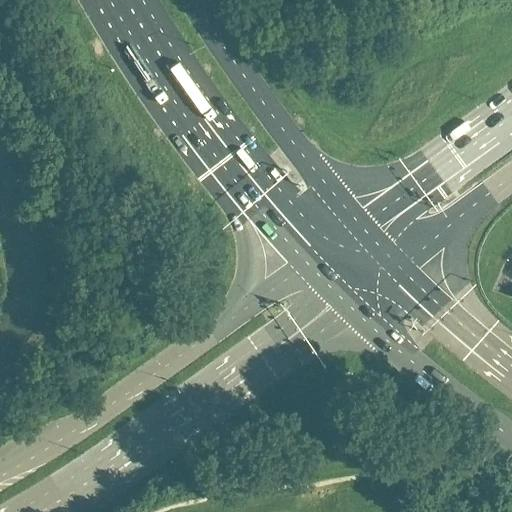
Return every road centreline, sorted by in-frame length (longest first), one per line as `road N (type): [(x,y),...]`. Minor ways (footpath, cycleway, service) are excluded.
road 1 (tertiary): [(314,262),(0,477)]
road 2 (tertiary): [(42,511),(344,298)]
road 3 (primary): [(110,0),(161,84),(314,262)]
road 4 (primary): [(360,225),(193,0)]
road 5 (primary): [(344,298),(433,380),(511,437)]
road 6 (secondary): [(511,115),(360,225)]
road 7 (primary): [(511,366),(394,262)]
road 8 (secondary): [(394,262),(511,176)]
